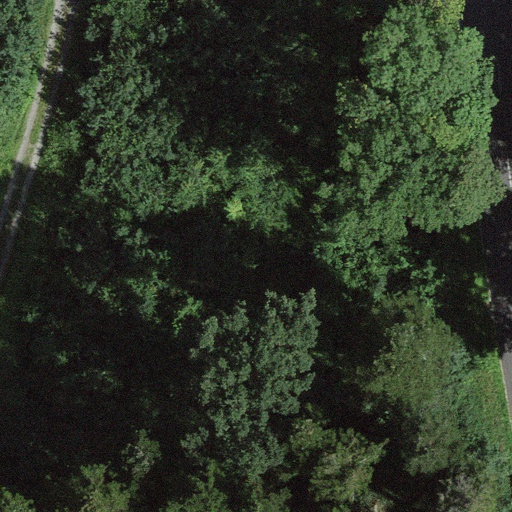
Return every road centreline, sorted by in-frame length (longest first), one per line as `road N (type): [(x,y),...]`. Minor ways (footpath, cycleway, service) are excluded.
road 1 (track): [(70,0),(0,155)]
road 2 (tertiary): [(511,141),(501,0)]
